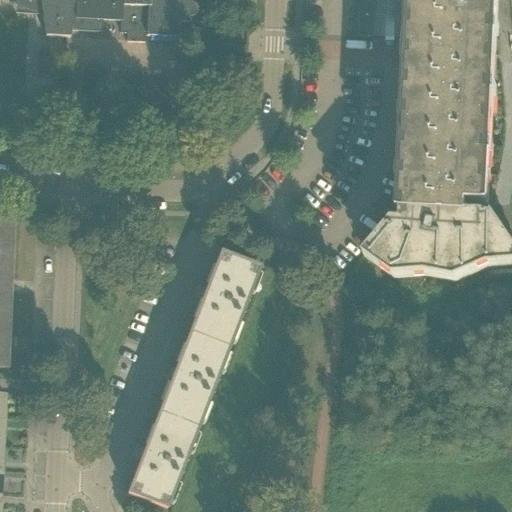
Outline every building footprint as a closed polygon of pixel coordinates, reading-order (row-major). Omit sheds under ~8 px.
[(144,35),(146,35),(145,37),(178,39),(180,0),(15,0),(16,5),(41,7),(45,37),(69,38),(69,31),(101,33),(101,20),(121,21),(120,34),(126,34),(126,43),(144,43),(144,35)] [(359,0),(360,38),(373,39),(379,0),(397,0),(404,52),(409,52),(401,215),(402,215),(402,224),(392,224),(368,252),(370,254),(372,252),(396,268),(395,269),(397,271),(400,270),(425,267),(425,268),(428,268),(430,268),(453,272),(453,273),(455,273),(458,272),(458,271),(484,260),(487,259),(489,259),(489,258),(511,256),(511,244),(493,217),(466,216),(467,206),(485,207),(494,0),(359,0)] [(0,222),(0,251),(10,252),(11,223),(0,222)] [(0,251),(0,280),(9,281),(10,252),(0,251)] [(201,299),(188,335),(227,350),(258,269),(219,254),(205,290),(200,288),(196,297),(201,299)] [(9,281),(0,280),(0,309),(7,310),(9,281)] [(170,379),(157,415),(197,430),(227,350),(188,335),(174,370),(169,368),(166,377),(170,379)] [(197,430),(157,415),(143,450),(138,448),(135,457),(140,459),(126,495),(166,510),(197,430)]
